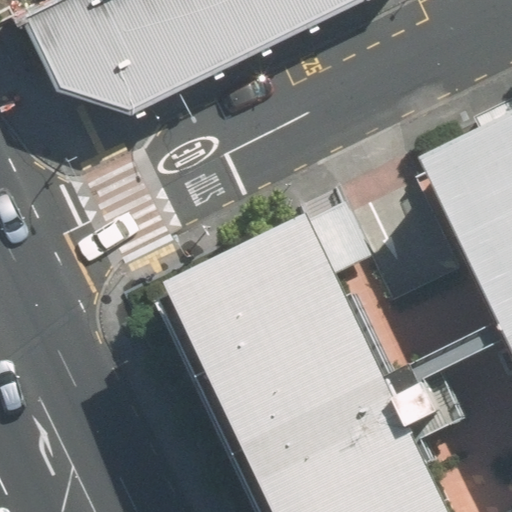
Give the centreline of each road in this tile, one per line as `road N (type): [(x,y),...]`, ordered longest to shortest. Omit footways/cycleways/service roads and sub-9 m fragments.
road 1 (residential): [(0,259),(511,9)]
road 2 (primary): [(0,366),(73,511)]
